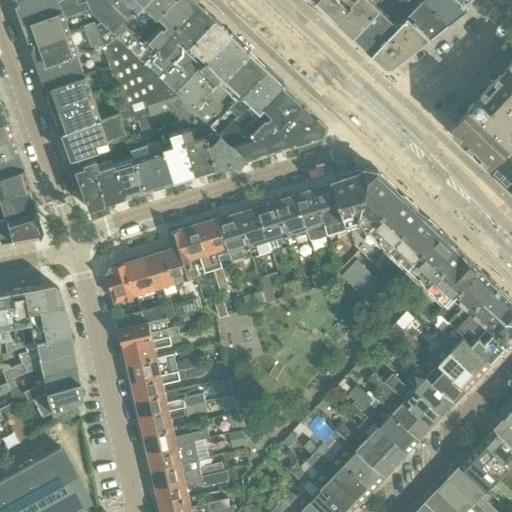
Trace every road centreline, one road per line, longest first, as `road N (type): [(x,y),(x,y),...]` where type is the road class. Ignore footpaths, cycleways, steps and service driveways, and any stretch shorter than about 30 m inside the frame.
road 1 (residential): [(75,248),(101,229),(367,142),(388,125)]
road 2 (residential): [(136,511),(75,248)]
road 3 (residential): [(0,32),(75,248)]
road 4 (residential): [(375,511),(511,364)]
road 5 (secondary): [(256,0),(388,125)]
road 6 (secondary): [(388,125),(511,242)]
road 7 (residential): [(388,125),(511,15)]
